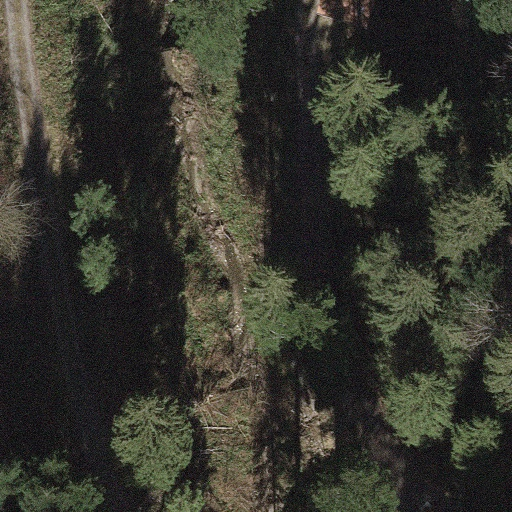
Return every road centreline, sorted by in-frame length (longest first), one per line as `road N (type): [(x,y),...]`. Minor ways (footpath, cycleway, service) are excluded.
road 1 (track): [(13,0),(29,177),(117,511)]
road 2 (track): [(400,511),(325,297),(302,133),(326,43)]
